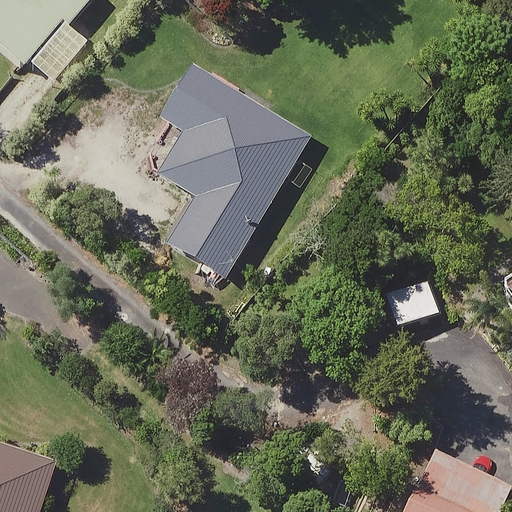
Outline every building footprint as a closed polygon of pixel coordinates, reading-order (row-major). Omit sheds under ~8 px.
[(54,90),(89,48),(71,33),(98,1),(96,0),(0,0),(0,57),(24,78),(30,70),(54,90)] [(315,143),(194,71),(160,128),(182,141),(157,183),(193,205),(165,251),(226,288),(315,143)] [(427,286),(387,302),(400,335),(440,319),(427,286)] [(0,511),(44,511),(59,469),(0,449),(0,511)] [(511,492),(438,458),(412,511),(506,511),(511,501),(511,492)]
